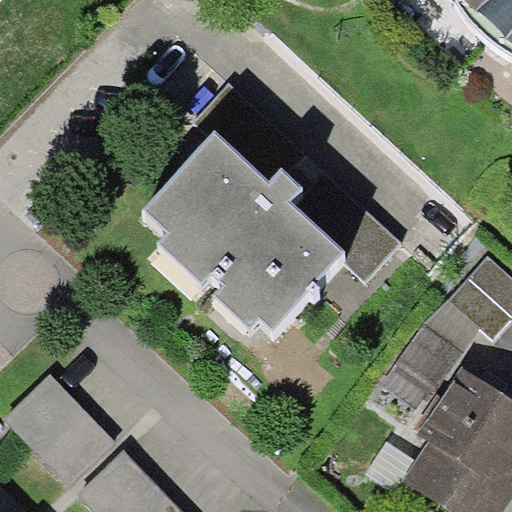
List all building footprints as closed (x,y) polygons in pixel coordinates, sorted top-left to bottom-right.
[(511,0),(454,0),(511,55),(511,0)] [(366,286),(403,246),(226,81),(192,117),(220,144),(147,222),(168,242),(160,250),(204,291),(213,281),(228,295),(219,305),(249,333),(258,324),(274,339),(343,265),(366,286)] [(511,279),(491,260),(453,298),(494,338),(511,319),(511,279)] [(428,400),(461,351),(425,327),(385,387),(416,408),(423,397),(428,400)] [(511,407),(464,374),(420,438),(434,447),(409,483),(451,511),(503,511),(511,499),(511,407)] [(49,379),(4,421),(64,484),(109,442),(49,379)] [(182,511),(125,455),(79,500),(90,511),(182,511)]
